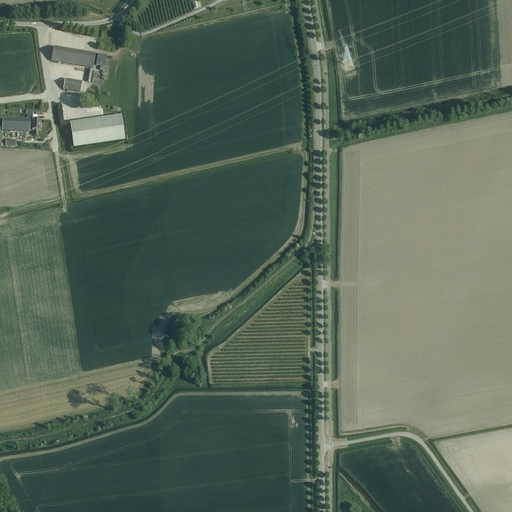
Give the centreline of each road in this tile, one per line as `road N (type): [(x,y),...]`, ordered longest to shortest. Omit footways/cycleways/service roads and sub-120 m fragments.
road 1 (tertiary): [(320,446),(317,70),(305,0)]
road 2 (track): [(317,199),(305,246),(232,314),(191,335),(153,398),(116,414),(0,437)]
road 3 (track): [(319,137),(511,102)]
road 4 (unclassified): [(320,446),(413,437),(471,511)]
road 5 (unclassified): [(0,24),(104,22),(134,0)]
